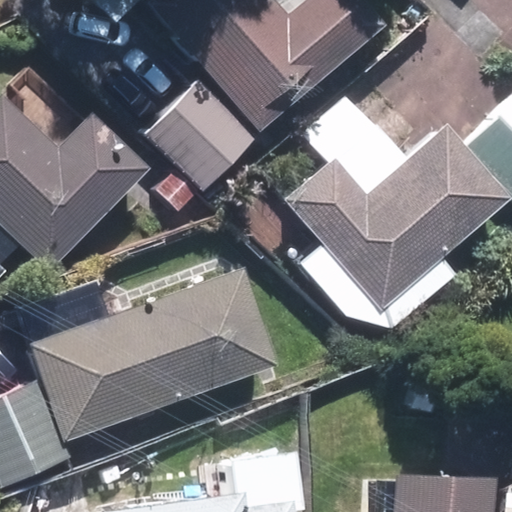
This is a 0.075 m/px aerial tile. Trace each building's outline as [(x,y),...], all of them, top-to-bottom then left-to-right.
[(260,0),(139,0),(245,126),(366,24),(345,0),(290,0),(273,15),(260,0)] [(511,84),(457,144),(511,195),(511,84)] [(184,85),(139,133),(193,184),(238,135),(184,85)] [(0,104),(0,230),(35,264),(131,166),(79,115),(46,148),(0,104)] [(318,156),(272,197),(368,305),(494,194),(432,123),(351,194),(318,156)] [(19,341),(53,435),(262,360),(228,266),(19,341)] [(58,451),(23,379),(0,389),(0,475),(1,478),(58,451)] [(472,511),(474,472),(376,469),(374,511),(472,511)] [(229,511),(225,484),(137,497),(138,511),(229,511)]
